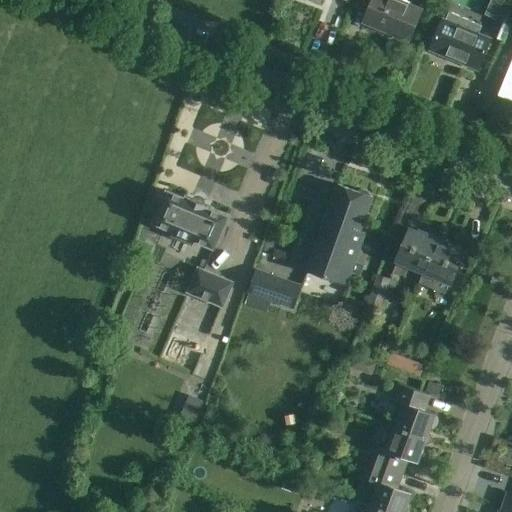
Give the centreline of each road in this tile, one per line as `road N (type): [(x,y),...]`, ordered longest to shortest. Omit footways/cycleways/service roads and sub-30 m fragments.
road 1 (tertiary): [(79,0),(511,180)]
road 2 (unclassified): [(444,511),(511,325)]
